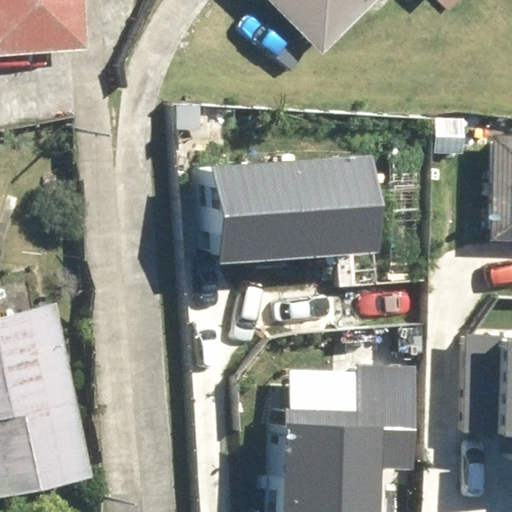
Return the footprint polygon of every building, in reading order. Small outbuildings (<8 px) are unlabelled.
[(63,0),(0,0),(0,57),(68,53),(63,0)] [(245,0),(299,59),(364,0),(245,0)] [(511,124),(486,124),(484,226),(511,226),(511,124)] [(199,155),(202,241),(376,235),(373,149),(199,155)] [(0,495),(72,481),(37,312),(0,319),(0,495)] [(511,327),(487,327),(484,415),(496,415),(494,455),(511,456),(511,327)] [(265,398),(263,511),(354,511),(355,452),(408,453),(409,354),(345,353),(345,399),(265,398)]
